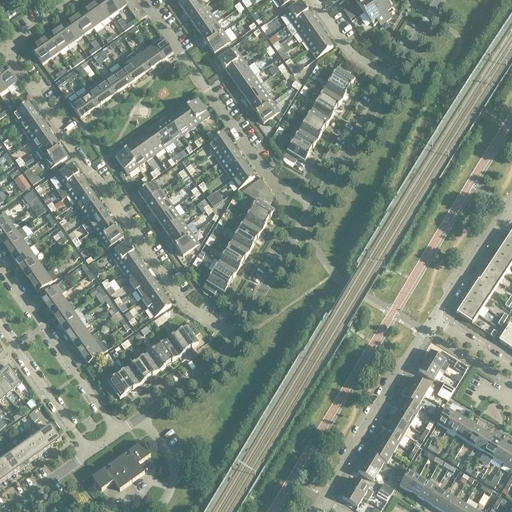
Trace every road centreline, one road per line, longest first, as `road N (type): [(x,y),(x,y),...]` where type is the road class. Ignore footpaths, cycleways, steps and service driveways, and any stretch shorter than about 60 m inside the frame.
road 1 (residential): [(236,334),(177,300),(4,46)]
road 2 (residential): [(314,205),(265,175),(143,0)]
road 3 (residential): [(321,500),(436,316)]
road 4 (residential): [(117,433),(0,265)]
road 5 (residential): [(0,325),(90,453)]
road 6 (residential): [(236,334),(314,205)]
road 7 (residential): [(314,205),(388,80)]
road 8 (residential): [(436,316),(507,209)]
road 9 (residential): [(141,416),(219,360),(236,334)]
